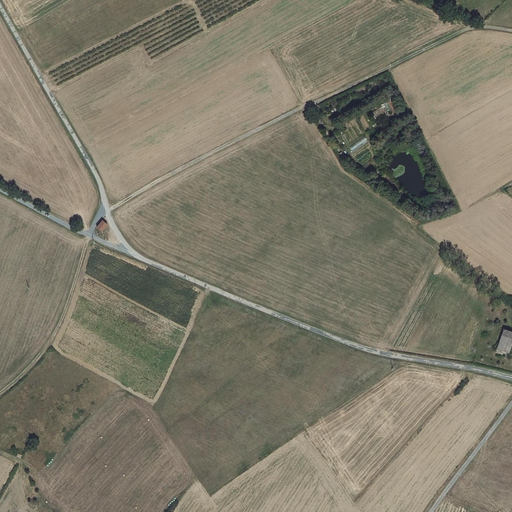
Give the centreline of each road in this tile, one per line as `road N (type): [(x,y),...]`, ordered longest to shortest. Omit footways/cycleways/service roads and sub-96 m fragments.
road 1 (track): [(511,30),(476,25),(419,51),(143,186),(97,213),(89,236)]
road 2 (unclassified): [(511,378),(340,340),(131,254)]
road 3 (unclassified): [(131,254),(0,7)]
road 4 (unclassified): [(131,254),(11,194)]
road 5 (unclassified): [(511,402),(435,511)]
